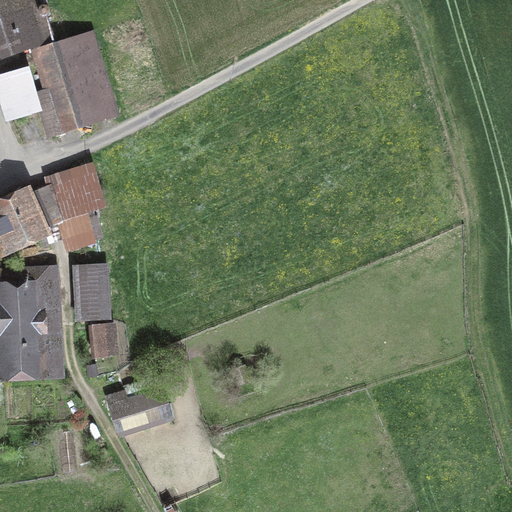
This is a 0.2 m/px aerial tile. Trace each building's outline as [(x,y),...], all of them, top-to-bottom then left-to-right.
[(33,44),(17,0),(0,0),(0,28),(8,52),(33,44)] [(49,19),(45,8),(35,12),(39,22),(49,19)] [(96,122),(94,116),(114,109),(89,39),(35,58),(49,96),(37,100),(51,138),(96,122)] [(96,205),(87,174),(49,186),(70,253),(98,245),(87,208),(96,205)] [(0,258),(12,253),(10,248),(42,233),(27,199),(0,210),(0,258)] [(108,268),(78,270),(81,322),(112,320),(108,268)] [(0,374),(62,371),(58,272),(0,275),(0,374)] [(97,360),(112,359),(109,328),(95,330),(97,360)] [(129,402),(126,394),(110,400),(117,422),(123,435),(169,421),(167,406),(162,391),(129,402)]
